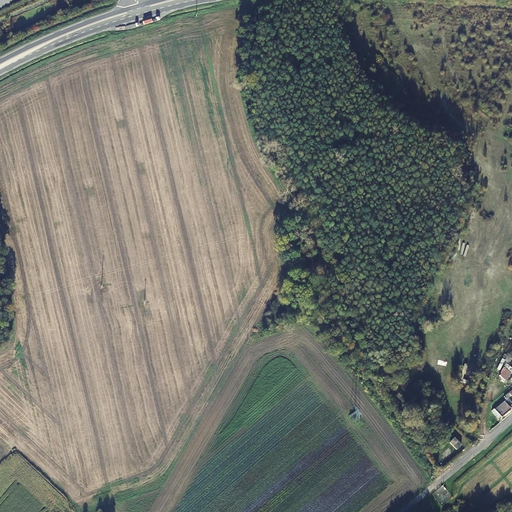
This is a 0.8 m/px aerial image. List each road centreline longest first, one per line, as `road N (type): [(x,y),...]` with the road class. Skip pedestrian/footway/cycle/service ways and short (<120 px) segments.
road 1 (secondary): [(0,66),(138,8)]
road 2 (unclassified): [(511,420),(403,511)]
